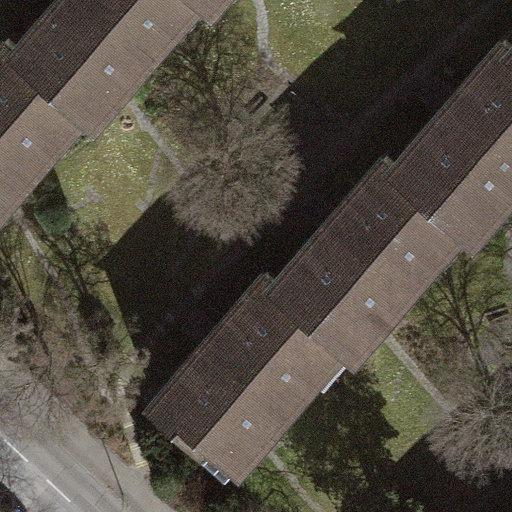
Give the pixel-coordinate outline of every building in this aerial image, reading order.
[(92,127),(202,7),(193,0),(47,0),(4,47),(83,119),(92,127)] [(209,13),(220,0),(193,0),(202,7),(209,13)] [(479,233),(511,195),(511,41),(503,33),(393,158),(472,227),(479,233)] [(0,209),(83,119),(4,47),(0,42),(0,209)] [(365,349),(472,227),(393,158),(383,149),(276,271),(356,341),(365,349)] [(251,460),(356,341),(276,271),(267,263),(162,382),(251,460)]
